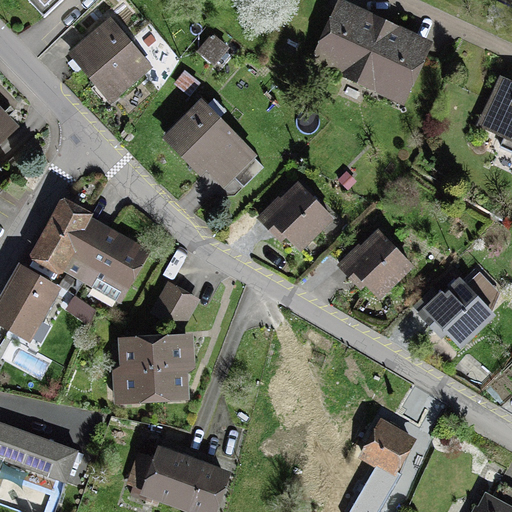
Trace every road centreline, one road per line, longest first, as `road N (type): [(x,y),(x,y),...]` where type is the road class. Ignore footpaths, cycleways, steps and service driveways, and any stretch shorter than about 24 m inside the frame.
road 1 (residential): [(85,129),(205,248),(511,431)]
road 2 (residential): [(85,129),(0,264)]
road 3 (residential): [(0,40),(85,129)]
